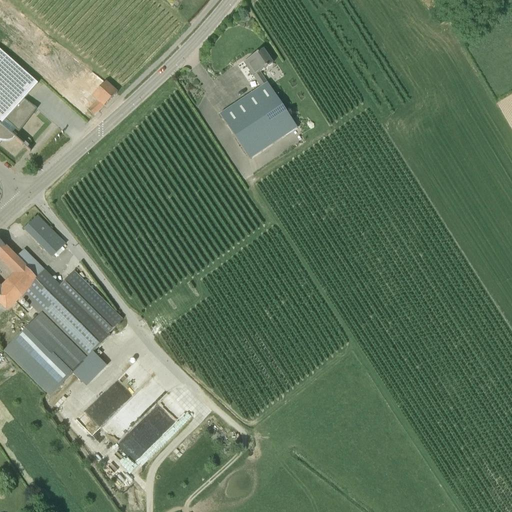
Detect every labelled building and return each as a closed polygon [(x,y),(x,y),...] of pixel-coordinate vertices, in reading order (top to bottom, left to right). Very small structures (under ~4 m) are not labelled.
[(0,143),(8,133),(22,146),(23,145),(8,132),(11,128),(19,133),(37,109),(24,100),(38,84),(0,50),(0,143)] [(272,64),(263,50),(244,63),(261,88),(267,84),(260,73),(272,64)] [(56,92),(63,99),(70,92),(94,117),(117,94),(105,83),(92,73),(82,66),(72,76),(80,84),(97,100),(92,105),(74,88),(73,90),(66,83),(62,87),(56,81),(54,82),(51,79),(48,82),(57,91),(56,92)] [(220,115),(250,160),(297,129),(267,84),(220,115)] [(0,242),(0,302),(7,310),(20,296),(21,295),(36,280),(20,263),(0,242)] [(21,295),(20,296),(85,361),(109,336),(108,335),(123,320),(73,269),(57,285),(28,255),(20,263),(36,280),(21,295)] [(123,378),(88,407),(99,420),(90,427),(93,430),(137,395),(123,378)] [(120,442),(136,459),(160,436),(144,419),(120,442)]
